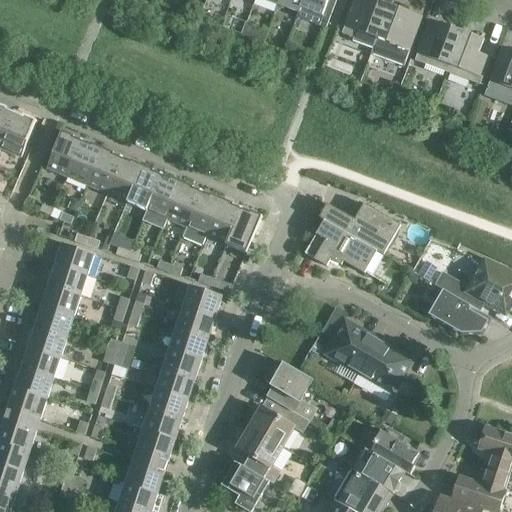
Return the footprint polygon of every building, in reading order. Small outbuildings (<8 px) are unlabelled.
[(279,0),(278,5),(300,13),(302,9),(301,9),(302,6),(304,0),(279,0)] [(301,9),(302,9),(300,13),(299,18),(326,28),(336,0),(304,0),(302,6),(301,9)] [(352,6),(342,33),(355,38),(354,41),(373,48),(374,46),(375,46),(390,5),(376,0),(367,0),(364,10),(352,6)] [(404,66),(410,51),(418,31),(406,26),(411,13),(390,5),(375,46),(372,54),(404,66)] [(245,27),(237,24),(233,32),(242,36),(245,27)] [(425,33),(417,54),(415,61),(448,73),(463,32),(441,24),(436,37),(425,33)] [(463,32),(448,73),(480,85),(490,58),(479,53),(484,40),(463,32)] [(498,60),(490,81),(485,96),(511,105),(511,56),(509,64),(498,60)] [(390,81),(386,90),(397,94),(400,85),(390,81)] [(0,149),(0,150),(17,112),(0,105),(0,149)] [(17,112),(0,150),(22,159),(37,121),(17,112)] [(47,170),(68,178),(84,141),(63,132),(47,170)] [(84,141),(68,178),(88,187),(104,149),(84,141)] [(104,149),(88,187),(108,195),(124,158),(104,149)] [(124,158),(108,195),(128,204),(145,167),(124,158)] [(145,167),(128,204),(147,212),(163,175),(145,167)] [(163,175),(147,212),(144,220),(164,228),(167,220),(183,183),(163,175)] [(183,183),(167,220),(186,228),(202,191),(183,183)] [(202,191),(186,228),(183,236),(203,245),(206,237),(222,200),(202,191)] [(222,200),(206,237),(227,245),(242,208),(222,200)] [(43,204),(40,212),(51,216),(54,209),(43,204)] [(242,208),(227,245),(247,254),(263,217),(242,208)] [(318,222),(322,224),(376,255),(384,260),(387,256),(399,237),(399,235),(402,231),(365,209),(358,221),(352,223),(326,208),(318,222)] [(63,213),(60,220),(65,222),(71,225),(74,218),(63,213)] [(376,255),(322,224),(303,258),(325,270),(330,263),(340,269),(342,265),(363,277),(376,255)] [(112,238),(110,244),(119,248),(125,250),(129,239),(114,233),(112,238)] [(77,234),(75,242),(86,246),(89,238),(77,234)] [(89,238),(86,246),(98,249),(100,242),(89,238)] [(63,244),(56,265),(88,276),(95,255),(63,244)] [(119,248),(116,255),(128,259),(130,252),(125,250),(119,248)] [(130,252),(128,259),(139,263),(141,255),(130,252)] [(160,261),(157,269),(169,273),(171,265),(160,261)] [(470,290),(441,274),(435,286),(443,290),(472,307),(479,311),(486,301),(505,312),(511,299),(511,275),(486,263),(470,290)] [(56,265),(50,286),(81,296),(88,276),(56,265)] [(171,265),(169,273),(180,276),(183,269),(171,265)] [(140,269),(131,267),(127,278),(136,281),(140,269)] [(432,283),(438,272),(431,268),(425,278),(432,283)] [(146,271),(142,283),(151,286),(155,274),(146,271)] [(420,277),(412,273),(407,280),(415,285),(420,277)] [(201,275),(198,282),(210,286),(212,279),(201,275)] [(212,279),(210,286),(221,290),(224,282),(212,279)] [(50,286),(43,307),(75,317),(81,296),(50,286)] [(191,287),(184,307),(216,318),(223,297),(191,287)] [(472,307),(443,290),(429,315),(461,334),(482,333),(489,321),(470,310),(472,307)] [(121,297),(117,309),(126,311),(130,300),(121,297)] [(136,302),(132,313),(141,316),(144,305),(136,302)] [(43,307),(36,327),(68,338),(75,317),(43,307)] [(184,307),(177,328),(209,338),(216,318),(184,307)] [(126,311),(117,309),(114,320),(122,323),(126,311)] [(132,313),(128,325),(137,328),(141,316),(132,313)] [(345,320),(324,356),(359,376),(379,340),(345,320)] [(36,327),(29,348),(61,359),(68,338),(36,327)] [(177,328),(171,349),(202,359),(209,338),(177,328)] [(111,339),(107,351),(116,354),(119,342),(111,339)] [(379,340),(359,376),(393,396),(414,360),(379,340)] [(119,342),(116,354),(124,356),(128,345),(119,342)] [(318,355),(323,346),(315,342),(310,350),(318,355)] [(29,348),(22,369),(54,379),(61,359),(29,348)] [(196,380),(202,359),(171,349),(164,370),(196,380)] [(116,354),(107,351),(103,362),(112,365),(116,354)] [(116,354),(112,365),(120,368),(124,356),(116,354)] [(268,398),(309,422),(315,412),(301,404),(314,383),(278,361),(266,382),(271,385),(271,386),(274,388),(268,398)] [(22,369),(16,390),(47,400),(54,379),(22,369)] [(189,401),(196,380),(164,370),(157,390),(189,401)] [(127,381),(138,384),(140,376),(130,372),(127,381)] [(94,379),(90,391),(99,394),(103,382),(94,379)] [(109,384),(105,396),(114,398),(118,387),(109,384)] [(16,390),(9,410),(7,415),(39,425),(41,420),(47,400),(16,390)] [(182,421),(189,401),(157,390),(150,411),(182,421)] [(99,394),(90,391),(87,402),(95,405),(99,394)] [(105,396),(101,407),(110,410),(114,398),(105,396)] [(268,398),(250,428),(289,451),(301,431),(304,433),(309,422),(268,398)] [(393,409),(386,421),(395,426),(402,415),(393,409)] [(175,442),(182,421),(150,411),(143,432),(175,442)] [(7,415),(0,437),(0,441),(31,451),(37,430),(39,425),(7,415)] [(326,431),(336,437),(342,426),(333,420),(326,431)] [(81,421),(77,433),(86,436),(89,424),(81,421)] [(104,429),(95,426),(91,438),(100,440),(104,429)] [(491,454),(487,468),(510,475),(511,468),(511,434),(487,426),(479,450),(491,454)] [(232,460),(236,462),(271,482),(273,483),(280,473),(277,471),(289,451),(250,428),(232,460)] [(381,431),(368,452),(407,474),(420,454),(381,431)] [(167,467),(175,442),(143,432),(135,457),(167,467)] [(0,441),(0,464),(24,472),(31,451),(0,441)] [(83,445),(74,442),(70,453),(79,456),(83,445)] [(88,447),(85,458),(93,461),(97,450),(88,447)] [(368,452),(356,471),(394,493),(400,487),(407,474),(368,452)] [(135,457),(127,483),(159,493),(167,467),(135,457)] [(252,511),(271,482),(236,462),(222,486),(240,497),(235,505),(247,511),(252,511)] [(0,464),(0,487),(17,493),(24,472),(0,464)] [(460,477),(452,499),(484,510),(490,511),(500,511),(506,492),(505,492),(510,475),(487,468),(482,483),(460,477)] [(356,471),(336,502),(353,511),(377,511),(390,492),(393,493),(394,493),(356,471)] [(448,473),(444,481),(452,485),(457,476),(448,473)] [(67,474),(63,485),(72,488),(75,477),(67,474)] [(75,477),(72,488),(80,491),(84,479),(75,477)] [(127,483),(120,504),(146,511),(152,511),(159,493),(127,483)] [(72,488),(63,485),(59,497),(68,500),(72,488)] [(0,487),(0,510),(5,511),(10,511),(17,493),(0,487)] [(72,488),(68,500),(76,502),(80,491),(72,488)] [(436,511),(435,511),(483,511),(484,510),(452,499),(452,500),(455,501),(451,511),(449,511),(440,509),(436,511)] [(353,511),(336,502),(330,511),(353,511)]
